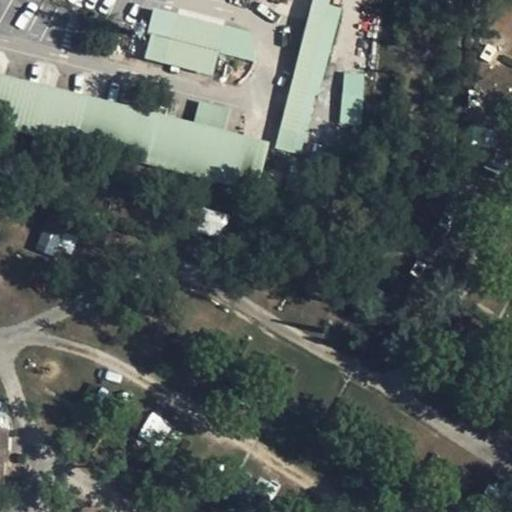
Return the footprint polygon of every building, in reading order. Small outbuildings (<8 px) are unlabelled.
[(325,0),(305,0),(271,146),(290,150),(325,0)] [(251,34),(154,8),(141,60),(215,78),(221,55),(257,62),(251,34)] [(363,124),(362,72),(341,73),(342,124),(363,124)] [(265,143),(0,76),(0,127),(252,192),(265,143)] [(152,411),(136,435),(157,448),(172,425),(152,411)]
